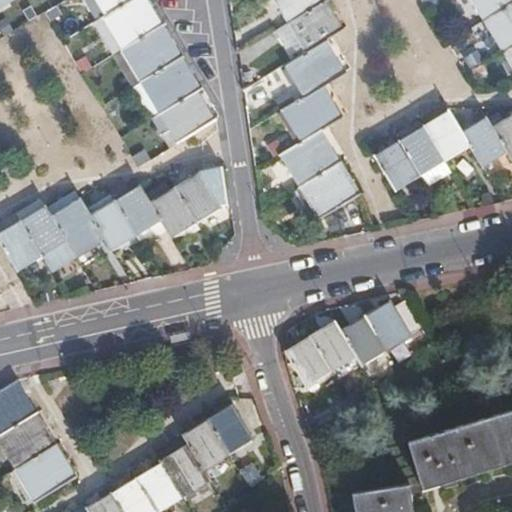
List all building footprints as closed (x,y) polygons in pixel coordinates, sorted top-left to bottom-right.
[(94,0),(103,15),(128,0),(94,0)] [(163,22),(149,0),(128,0),(103,15),(123,47),(163,22)] [(326,0),(274,0),(289,23),(327,0),(326,0)] [(344,29),(327,0),(289,23),(306,52),(327,39),(344,29)] [(511,1),(511,0),(469,0),(482,21),(511,1)] [(511,47),(511,1),(482,21),(502,54),(511,47)] [(182,54),(163,22),(123,47),(120,48),(139,80),(182,54)] [(327,39),(306,52),(283,65),(303,97),(324,85),(346,71),(327,39)] [(253,42),(239,56),(249,65),(262,52),(253,42)] [(511,47),(502,54),(511,70),(511,47)] [(202,86),(182,54),(139,80),(159,113),(198,89),(202,86)] [(308,137),(321,129),(342,116),(324,85),(303,97),(289,105),(308,137)] [(216,118),(198,89),(159,113),(177,142),(216,118)] [(424,122),(447,161),(471,147),(461,132),(447,109),(424,122)] [(510,154),(511,158),(511,115),(493,126),(510,154)] [(471,147),(484,169),(510,154),(493,126),(487,117),(461,132),(471,147)] [(398,138),(422,177),(447,161),(424,122),(398,138)] [(288,149),(308,181),(341,161),(321,129),(308,137),(288,149)] [(373,153),(396,192),(422,177),(398,138),(373,153)] [(327,214),(360,194),(341,161),(308,181),(327,214)] [(227,215),(200,172),(177,186),(204,229),(227,215)] [(115,200),(139,239),(165,225),(151,202),(141,184),(115,200)] [(165,225),(177,245),(204,229),(177,186),(151,202),(165,225)] [(68,241),(79,261),(109,245),(90,214),(81,198),(52,215),(68,241)] [(115,254),(139,239),(115,200),(90,214),(109,245),(115,254)] [(20,220),(42,257),(68,241),(52,215),(45,205),(20,220)] [(0,232),(0,242),(18,271),(42,257),(20,220),(0,232)] [(364,315),(387,353),(412,337),(389,300),(364,315)] [(357,357),(363,368),(387,353),(364,315),(340,329),(357,357)] [(309,336),(331,373),(357,357),(340,329),(335,320),(309,336)] [(309,336),(284,351),(307,388),(331,373),(309,336)] [(0,434),(37,412),(17,379),(0,389),(0,434)] [(208,418),(227,450),(252,436),(232,403),(208,418)] [(511,459),(511,409),(409,440),(422,486),(511,459)] [(56,444),(37,412),(0,434),(0,447),(14,470),(56,444)] [(201,466),(227,450),(208,418),(182,433),(188,443),(201,466)] [(185,496),(211,481),(201,466),(188,443),(163,459),(165,462),(185,496)] [(76,477),(56,444),(14,470),(33,502),(76,477)] [(157,511),(158,511),(185,496),(165,462),(138,478),(157,511)] [(113,493),(124,511),(157,511),(138,478),(113,493)] [(413,511),(409,485),(351,493),(354,511),(413,511)] [(124,511),(113,493),(88,508),(90,511),(124,511)]
